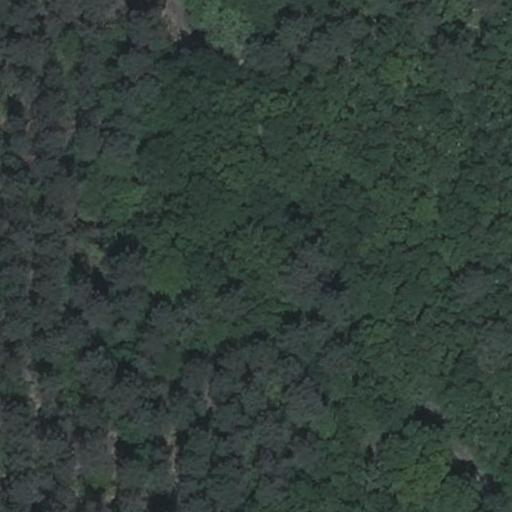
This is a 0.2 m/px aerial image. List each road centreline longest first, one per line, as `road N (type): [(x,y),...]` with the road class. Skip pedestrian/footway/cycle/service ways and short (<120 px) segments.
road 1 (track): [(507,511),(361,336),(183,0)]
road 2 (track): [(496,0),(477,29),(480,147),(417,402),(403,511)]
